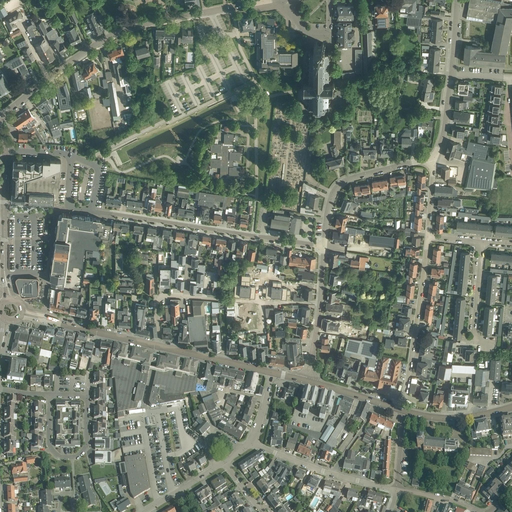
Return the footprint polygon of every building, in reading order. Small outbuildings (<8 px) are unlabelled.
[(401,1),(400,13),(407,14),(407,16),(408,16),(408,17),(407,24),(415,25),(415,27),(417,28),(417,34),(421,34),(422,17),(422,15),(422,12),(422,11),(422,5),(418,5),(418,11),(416,10),(417,4),(417,0),(400,0),(401,1)] [(469,6),(467,15),(483,19),(482,21),(487,22),(497,23),(491,49),(492,49),(505,52),(506,52),(511,25),(510,25),(511,19),(511,4),(491,0),(469,0),(468,6),(469,6)] [(388,14),(388,9),(388,4),(375,5),(375,10),(372,11),(372,15),(376,14),(376,15),(382,15),(382,17),(375,17),(376,26),(388,26),(388,17),(385,17),(385,14),(388,14)] [(355,37),(355,31),(351,31),(351,22),(348,22),(348,19),(354,19),(354,6),(337,6),(337,10),(335,10),(335,14),(337,14),(337,18),(343,18),(343,21),(339,21),(339,24),(337,24),(337,27),(339,27),(339,32),(337,32),(337,35),(339,35),(339,40),(337,40),(337,43),(339,43),(339,46),(343,46),(342,48),(347,48),(347,46),(351,46),(351,37),(355,37)] [(69,13),(70,14),(74,23),(78,21),(75,15),(76,15),(74,11),(69,13)] [(86,35),(93,32),(94,35),(103,31),(94,11),(85,15),(91,28),(86,31),(87,34),(86,35)] [(14,23),(18,21),(15,15),(4,20),(10,32),(16,29),(14,23)] [(251,16),(238,19),(240,30),(252,28),(253,27),(253,25),(251,16)] [(253,25),(253,27),(252,28),(252,29),(255,29),(255,42),(257,42),(257,65),(258,65),(258,71),(270,71),(270,67),(279,67),(279,66),(284,66),(284,74),(285,74),(285,75),(291,75),(291,74),(293,74),(293,65),(292,65),(292,64),(297,64),(297,51),(293,49),(278,49),(275,46),(275,44),(275,37),(277,37),(277,31),(279,31),(279,24),(277,24),(277,20),(274,20),(274,18),(266,18),(266,20),(255,20),(255,25),(253,25)] [(433,22),(432,27),(442,28),(443,25),(442,25),(442,20),(432,19),(431,22),(433,22)] [(46,30),(41,21),(36,23),(41,33),(46,30)] [(81,40),(79,35),(74,26),(65,31),(72,44),(81,40)] [(431,32),(430,34),(441,35),(442,30),(442,28),(432,27),(432,32),(431,32)] [(66,49),(62,42),(64,41),(60,35),(59,37),(53,28),(46,33),(51,44),(58,55),(60,54),(61,55),(63,54),(63,52),(64,52),(63,51),(66,49)] [(163,38),(164,30),(156,29),(155,50),(156,50),(160,50),(160,38),(163,38)] [(192,38),(192,29),(182,29),(182,37),(180,37),(176,36),(176,43),(180,43),(180,41),(182,41),(182,42),(188,42),(188,38),(192,38)] [(174,30),(164,30),(163,38),(169,38),(169,42),(173,42),(174,30)] [(441,39),(441,35),(430,34),(430,36),(431,36),(431,42),(441,42),(441,39)] [(55,58),(44,39),(35,44),(45,63),(55,58)] [(35,58),(25,40),(19,43),(19,41),(15,43),(18,49),(24,45),(26,48),(22,50),(29,62),(35,58)] [(149,47),(148,46),(147,41),(144,41),(144,47),(140,48),(139,47),(135,49),(136,52),(136,53),(137,57),(141,56),(142,57),(146,56),(146,55),(149,54),(147,47),(149,47)] [(330,52),(330,51),(329,51),(329,52),(326,52),(326,44),(324,44),(324,43),(322,43),(322,44),(321,45),(319,45),(318,44),(317,44),(317,42),(316,42),(316,44),(315,44),(314,44),(314,52),(312,52),(311,50),(310,50),(310,52),(308,52),(308,82),(306,82),(306,81),(304,81),(304,82),(303,82),(303,91),(304,91),(304,92),(306,92),(306,91),(308,91),(308,105),(308,106),(309,107),(309,108),(312,113),(313,113),(319,115),(325,114),(325,113),(329,109),(329,107),(330,107),(330,105),(331,97),(336,97),(336,92),(335,92),(335,83),(334,83),(334,82),(331,81),(331,52),(330,52)] [(466,45),(464,62),(475,63),(475,62),(480,62),(505,65),(506,54),(505,54),(505,52),(492,49),(492,50),(481,49),(481,47),(480,47),(466,45)] [(118,56),(120,65),(123,64),(123,59),(120,60),(119,56),(124,54),(121,46),(114,49),(117,57),(118,56)] [(107,51),(109,56),(110,60),(112,59),(112,60),(112,61),(114,72),(115,72),(116,79),(119,78),(121,86),(125,85),(126,92),(131,91),(129,76),(122,77),(120,65),(118,56),(117,57),(114,49),(111,50),(110,49),(108,50),(107,51)] [(429,54),(429,56),(439,57),(440,52),(441,49),(430,49),(430,54),(429,54)] [(22,74),(25,73),(28,71),(19,56),(7,62),(7,63),(4,64),(6,68),(9,67),(11,70),(17,66),(22,74)] [(439,61),(439,57),(429,56),(428,58),(430,58),(429,63),(439,64),(440,61),(439,61)] [(88,71),(82,75),(84,79),(85,80),(88,78),(89,79),(91,78),(92,76),(90,73),(95,71),(97,70),(96,67),(93,62),(89,65),(88,64),(86,65),(86,66),(85,67),(88,71)] [(439,67),(439,64),(429,63),(429,68),(428,68),(427,71),(438,72),(439,67)] [(2,71),(0,68),(0,92),(0,93),(11,87),(9,82),(2,71)] [(77,70),(74,71),(71,72),(74,89),(78,88),(83,87),(84,87),(83,83),(83,79),(79,80),(77,70)] [(180,74),(170,78),(176,92),(181,90),(179,86),(185,84),(183,80),(185,79),(184,76),(181,77),(180,74)] [(433,79),(428,78),(422,78),(421,84),(424,85),(422,99),(433,101),(434,92),(431,92),(433,79)] [(112,81),(106,82),(107,88),(110,103),(117,102),(114,81),(112,81)] [(472,92),(468,92),(469,83),(465,83),(465,82),(459,82),(458,87),(459,87),(459,92),(461,92),(461,95),(472,96),(472,92)] [(65,83),(56,86),(60,110),(71,108),(69,93),(65,83)] [(491,94),(496,94),(496,91),(501,92),(501,91),(503,91),(504,85),(492,84),(491,90),(490,90),(489,93),(491,94)] [(44,94),(39,97),(48,109),(48,110),(52,107),(50,104),(50,103),(49,101),(49,100),(47,98),(44,94)] [(503,95),(496,94),(491,94),(490,100),(489,100),(488,103),(490,103),(494,104),(495,101),(500,101),(500,100),(502,101),(503,95)] [(472,102),(473,97),(463,96),(463,101),(456,100),(455,107),(467,108),(467,101),(472,102)] [(48,109),(39,97),(35,100),(39,107),(42,105),(46,111),(48,110),(48,109)] [(117,102),(110,103),(112,116),(112,115),(119,115),(117,102)] [(487,113),(489,113),(493,114),(494,111),(499,111),(499,110),(501,110),(502,105),(494,104),(490,103),(489,110),(487,110),(487,113)] [(32,122),(30,120),(34,118),(28,109),(23,113),(36,133),(43,144),(45,144),(45,141),(35,126),(36,125),(34,122),(33,123),(32,122)] [(470,114),(459,112),(454,111),(453,121),(469,122),(470,114)] [(26,128),(24,130),(26,132),(28,131),(28,132),(30,131),(33,135),(36,133),(23,113),(12,120),(18,129),(22,126),(25,124),(28,128),(27,129),(26,128)] [(501,114),(493,114),(489,113),(488,120),(486,120),(486,123),(488,123),(492,124),(493,120),(498,121),(498,120),(500,120),(501,114)] [(426,120),(427,115),(419,114),(419,119),(419,129),(422,129),(423,127),(432,128),(433,120),(426,120)] [(58,117),(47,122),(53,135),(61,132),(60,128),(59,123),(58,117)] [(487,133),(491,133),(493,134),(494,131),(499,131),(499,130),(501,130),(502,125),(492,124),(488,123),(487,133)] [(453,128),(453,129),(452,129),(451,134),(452,134),(452,135),(464,136),(464,129),(453,128)] [(341,143),(341,130),(334,130),(334,143),(335,143),(336,145),(330,146),(333,157),(326,159),(327,160),(326,160),(328,168),(344,164),(343,156),(339,157),(337,149),(342,148),(341,143)] [(404,132),(400,137),(396,137),(396,142),(402,142),(402,145),(402,144),(408,144),(408,145),(411,145),(411,137),(410,137),(410,133),(404,132)] [(211,144),(211,145),(209,145),(209,148),(210,148),(210,152),(217,152),(217,159),(210,159),(210,160),(209,160),(209,163),(210,163),(210,167),(220,167),(220,177),(226,177),(226,173),(229,173),(229,174),(239,175),(239,167),(232,167),(233,160),(239,160),(239,156),(241,156),(241,153),(240,153),(240,152),(233,152),(233,134),(228,134),(227,133),(227,134),(224,134),(224,143),(221,143),(221,144),(217,144),(217,143),(214,143),(214,144),(211,144)] [(503,135),(493,134),(491,133),(490,140),(488,140),(488,143),(494,144),(495,141),(500,141),(500,140),(502,140),(503,135)] [(463,151),(463,153),(472,155),(473,156),(485,159),(486,159),(488,145),(473,142),(468,140),(467,148),(460,146),(461,144),(454,142),(453,142),(450,141),(448,147),(463,151)] [(370,157),(370,145),(366,145),(366,142),(364,142),(364,141),(360,141),(360,147),(364,147),(364,149),(363,149),(363,157),(370,157)] [(359,148),(355,148),(354,148),(354,146),(354,145),(351,145),(350,146),(350,158),(353,158),(353,159),(356,159),(356,158),(359,158),(359,148)] [(463,151),(448,147),(445,156),(453,158),(453,157),(461,159),(463,153),(463,151)] [(487,159),(486,159),(485,159),(473,156),(472,155),(465,187),(497,190),(496,162),(496,161),(495,161),(487,159)] [(11,194),(10,201),(24,202),(25,181),(27,180),(37,177),(45,174),(52,171),(60,168),(60,160),(50,159),(50,162),(42,161),(42,162),(27,161),(13,160),(11,194)] [(442,167),(441,176),(445,176),(445,180),(449,181),(448,184),(456,185),(456,180),(449,179),(449,176),(450,168),(442,167)] [(45,174),(43,203),(57,204),(60,170),(60,168),(52,171),(45,174)] [(28,202),(43,203),(45,174),(37,177),(27,180),(26,198),(28,198),(28,201),(28,202)] [(398,176),(399,184),(399,187),(406,186),(406,183),(405,175),(398,176)] [(399,184),(398,176),(390,177),(392,187),(395,187),(395,185),(399,184)] [(380,181),(381,188),(381,192),(388,191),(387,180),(380,181)] [(377,189),(381,188),(380,181),(372,182),(373,189),(374,189),(374,191),(377,191),(377,189)] [(308,191),(306,200),(317,202),(318,196),(314,195),(314,192),(316,193),(317,189),(303,182),(303,184),(302,188),(308,191)] [(362,185),(363,193),(370,192),(369,184),(362,185)] [(359,193),(363,193),(362,185),(355,186),(356,196),(360,195),(359,193)] [(446,187),(442,187),(435,186),(435,194),(457,196),(457,191),(455,189),(454,188),(446,187)] [(178,187),(177,192),(185,193),(184,197),(188,197),(189,189),(189,188),(178,187)] [(192,199),(198,200),(199,191),(196,190),(190,189),(190,193),(193,193),(192,199)] [(212,206),(213,203),(214,193),(199,191),(198,200),(197,203),(212,206)] [(155,199),(156,197),(156,193),(152,192),(151,198),(151,199),(151,201),(148,201),(147,209),(153,210),(155,202),(155,199)] [(167,193),(166,200),(165,212),(164,212),(170,213),(173,194),(167,193)] [(227,195),(214,193),(213,203),(218,204),(219,200),(223,201),(223,203),(226,204),(227,199),(227,195)] [(112,205),(113,199),(114,196),(107,194),(106,197),(105,204),(112,205)] [(126,206),(133,207),(135,195),(134,195),(133,197),(131,197),(131,195),(127,195),(126,200),(127,200),(126,206)] [(137,195),(135,195),(133,207),(141,209),(142,202),(137,201),(137,198),(137,195)] [(118,199),(113,199),(112,205),(120,206),(121,200),(121,197),(118,196),(118,199)] [(155,202),(153,210),(165,212),(166,200),(160,199),(158,197),(156,197),(155,199),(155,202)] [(351,201),(349,200),(345,198),(341,208),(347,210),(351,211),(352,208),(357,210),(359,205),(350,202),(351,201)] [(185,215),(187,203),(187,200),(182,199),(181,208),(178,207),(177,214),(185,215)] [(438,200),(438,207),(443,207),(446,207),(446,211),(450,211),(452,211),(456,211),(457,211),(457,208),(450,207),(450,203),(453,203),(453,205),(460,206),(460,205),(461,201),(461,200),(453,200),(451,199),(446,199),(446,200),(438,200)] [(317,207),(317,202),(306,200),(305,207),(300,207),(300,213),(314,215),(315,211),(311,210),(312,206),(317,207)] [(190,203),(187,203),(185,215),(192,216),(194,206),(189,205),(190,203)] [(207,219),(208,214),(209,208),(201,207),(199,218),(203,218),(203,219),(206,220),(206,219),(207,219)] [(234,223),(235,212),(236,208),(232,207),(231,211),(228,211),(227,215),(226,222),(234,223)] [(220,221),(222,211),(222,210),(219,209),(219,211),(214,210),(213,220),(220,221)] [(298,232),(300,217),(293,216),(293,212),(289,211),(288,214),(283,214),(284,210),(273,209),(272,217),(268,217),(267,224),(289,228),(289,230),(290,230),(298,232)] [(55,236),(49,279),(51,279),(50,283),(52,283),(65,285),(67,270),(72,270),(73,266),(82,267),(85,248),(98,250),(99,241),(108,242),(109,233),(111,223),(104,222),(104,220),(103,220),(103,221),(100,221),(100,219),(71,215),(71,214),(61,213),(61,214),(58,216),(55,236)] [(414,222),(422,223),(422,217),(419,216),(419,213),(416,213),(415,216),(413,216),(413,222),(414,222)] [(248,215),(243,214),(241,214),(239,224),(247,226),(248,215)] [(337,216),(336,221),(345,223),(346,223),(347,220),(348,217),(344,216),(339,215),(339,217),(337,216)] [(336,221),(335,226),(337,227),(337,228),(342,229),(345,230),(345,233),(349,233),(356,234),(356,233),(364,234),(365,230),(356,229),(346,226),(346,223),(345,223),(336,221)] [(120,232),(120,230),(121,223),(113,222),(112,229),(114,229),(113,231),(115,232),(116,229),(117,229),(115,243),(118,244),(119,235),(120,232)] [(121,223),(120,230),(128,231),(129,224),(121,223)] [(140,241),(142,231),(142,226),(134,225),(133,232),(136,232),(135,240),(140,241)] [(156,249),(158,237),(158,235),(155,235),(156,228),(148,227),(146,234),(147,234),(146,237),(151,238),(151,239),(153,239),(152,249),(156,249)] [(172,236),(171,236),(170,236),(171,230),(163,229),(162,236),(168,237),(167,242),(171,243),(172,236)] [(185,238),(183,238),(184,232),(176,231),(175,238),(180,239),(179,245),(184,245),(185,238)] [(333,231),(332,240),(348,242),(349,233),(345,233),(333,231)] [(410,232),(405,231),(405,234),(405,235),(413,236),(412,243),(420,244),(420,236),(418,236),(418,233),(410,232)] [(194,244),(197,244),(197,240),(196,240),(197,235),(189,233),(188,240),(188,244),(194,245),(194,244)] [(202,240),(202,242),(207,243),(207,246),(208,246),(210,246),(211,242),(210,242),(210,237),(202,235),(202,240)] [(374,235),(373,245),(377,245),(385,246),(386,236),(374,235)] [(210,246),(209,249),(211,250),(211,249),(217,250),(216,257),(218,257),(221,238),(216,237),(215,244),(212,243),(211,246),(210,246)] [(226,240),(225,248),(227,248),(228,247),(234,248),(235,240),(229,239),(229,241),(226,240)] [(245,250),(246,247),(246,242),(240,241),(239,247),(237,247),(235,257),(241,258),(242,249),(245,250)] [(197,256),(198,252),(196,252),(196,249),(192,248),(192,249),(188,248),(188,245),(185,245),(184,253),(190,254),(191,253),(191,254),(191,255),(197,256)] [(433,254),(440,255),(440,251),(444,251),(444,245),(438,245),(437,248),(434,248),(433,254)] [(418,256),(419,249),(413,248),(413,247),(404,246),(403,254),(418,256)] [(275,257),(275,254),(276,249),(266,248),(265,255),(275,257)] [(247,259),(254,260),(255,251),(249,250),(247,259)] [(346,258),(346,255),(339,254),(339,253),(330,252),(329,260),(334,261),(334,257),(338,257),(338,256),(342,257),(346,258)] [(135,253),(134,262),(146,264),(147,255),(135,253)] [(171,265),(178,265),(179,263),(185,263),(185,254),(179,254),(178,260),(171,259),(171,265)] [(285,264),(288,264),(304,266),(305,258),(289,256),(287,256),(286,256),(285,264)] [(334,261),(329,260),(329,265),(337,266),(338,259),(348,260),(348,258),(346,258),(342,257),(338,256),(338,257),(334,257),(334,261)] [(305,258),(304,266),(314,268),(316,258),(306,257),(305,258)] [(197,269),(205,270),(205,264),(198,264),(198,258),(191,258),(191,266),(197,267),(197,269)] [(171,265),(170,277),(178,277),(178,265),(171,265)] [(159,278),(159,285),(169,286),(170,282),(170,277),(170,268),(160,267),(159,275),(160,275),(160,278),(159,278)] [(304,268),(299,267),(296,267),(296,270),(298,271),(297,274),(301,275),(301,280),(308,281),(313,281),(314,274),(307,273),(307,272),(304,271),(304,268)] [(444,270),(437,269),(432,268),(431,276),(440,277),(440,273),(443,273),(444,270)] [(197,269),(196,281),(204,281),(205,270),(197,269)] [(336,274),(336,270),(331,269),(329,282),(337,284),(338,279),(344,280),(347,280),(348,280),(349,279),(349,277),(348,276),(345,276),(336,274)] [(417,270),(410,269),(409,275),(409,279),(412,279),(412,276),(416,276),(417,270)] [(215,296),(215,291),(217,276),(214,275),(213,287),(210,287),(210,291),(207,291),(207,296),(215,296)] [(235,285),(234,297),(240,297),(240,295),(244,296),(246,275),(241,275),(241,281),(241,285),(235,285)] [(246,275),(244,296),(249,296),(248,298),(254,298),(256,286),(250,286),(250,276),(246,275)] [(115,281),(115,285),(118,285),(120,285),(120,286),(120,291),(134,291),(134,286),(134,285),(132,285),(132,283),(133,283),(133,282),(132,282),(132,277),(121,277),(121,276),(120,276),(120,277),(118,277),(115,277),(115,281)] [(25,277),(23,277),(23,278),(19,278),(18,278),(17,279),(16,279),(16,280),(16,281),(16,282),(16,283),(16,284),(17,286),(20,294),(20,295),(21,295),(22,296),(23,296),(24,296),(31,296),(31,297),(33,297),(34,296),(35,296),(36,296),(37,295),(38,294),(38,293),(38,289),(38,287),(38,286),(38,281),(38,280),(37,279),(36,279),(36,278),(35,278),(26,278),(25,278),(25,277)] [(145,292),(153,292),(153,278),(146,277),(146,281),(145,281),(145,283),(145,292)] [(178,277),(170,277),(170,282),(177,282),(177,288),(183,289),(184,280),(178,280),(178,277)] [(429,286),(428,293),(435,294),(435,293),(436,287),(437,281),(433,280),(433,283),(430,283),(429,286)] [(203,287),(204,281),(196,281),(196,284),(190,283),(189,292),(196,292),(196,286),(203,287)] [(266,286),(265,298),(271,299),(271,297),(276,297),(277,282),(272,282),(272,287),(266,286)] [(277,282),(276,297),(280,297),(280,299),(286,300),(287,289),(287,288),(281,287),(282,282),(277,282)] [(450,290),(451,284),(449,284),(447,292),(454,293),(458,294),(458,291),(466,292),(466,286),(458,285),(458,288),(456,288),(456,291),(455,291),(455,290),(450,290)] [(63,311),(67,312),(69,305),(69,301),(71,301),(72,296),(76,297),(77,291),(56,288),(51,288),(48,287),(47,298),(50,298),(49,302),(48,306),(49,306),(49,308),(63,311)] [(312,289),(307,289),(305,289),(304,293),(301,293),(300,297),(296,296),(296,294),(293,293),(293,301),(304,301),(304,298),(311,299),(312,289)] [(402,302),(409,303),(409,296),(413,297),(414,290),(407,290),(406,296),(396,294),(395,301),(402,302)] [(75,314),(80,295),(80,292),(77,291),(76,297),(72,296),(71,301),(70,305),(68,312),(75,314)] [(341,293),(333,292),(328,291),(327,301),(339,302),(340,299),(335,298),(336,296),(341,297),(341,293)] [(438,298),(438,294),(439,294),(435,293),(435,294),(428,293),(427,299),(431,300),(430,303),(433,304),(434,300),(435,297),(438,298)] [(80,295),(75,314),(85,316),(86,308),(79,307),(80,304),(81,304),(83,296),(80,295)] [(178,299),(170,299),(170,303),(170,305),(171,310),(171,314),(171,320),(171,323),(177,323),(177,316),(179,316),(179,314),(178,304),(178,303),(178,299)] [(89,312),(89,317),(93,317),(96,317),(96,313),(96,312),(98,312),(98,307),(98,304),(102,304),(101,300),(99,300),(97,300),(93,300),(89,300),(89,304),(89,307),(89,311),(89,312)] [(115,307),(115,300),(107,300),(107,302),(105,302),(104,316),(107,316),(107,320),(109,320),(114,320),(114,307),(115,307)] [(190,341),(194,341),(194,346),(207,345),(207,340),(205,315),(204,309),(204,305),(204,301),(192,300),(194,316),(188,316),(189,338),(190,341)] [(409,303),(402,302),(402,303),(393,301),(392,306),(402,307),(401,312),(406,313),(411,314),(412,307),(407,306),(407,303),(408,304),(409,303)] [(147,335),(150,336),(148,316),(148,317),(144,317),(146,305),(136,303),(135,305),(135,306),(135,309),(134,309),(134,310),(135,310),(135,312),(134,312),(135,312),(135,314),(134,314),(135,314),(135,316),(135,317),(135,319),(135,321),(135,323),(136,324),(135,334),(147,336),(147,335)] [(234,303),(226,303),(226,308),(226,313),(234,312),(234,303)] [(343,306),(331,304),(326,303),(325,313),(342,316),(343,306)] [(425,314),(432,315),(433,308),(436,309),(436,305),(427,304),(425,314)] [(301,314),(309,315),(309,308),(302,307),(298,308),(298,305),(292,305),(289,305),(290,308),(292,308),(298,308),(297,313),(301,314)] [(269,314),(273,314),(273,307),(265,308),(266,317),(269,317),(269,314)] [(275,322),(278,322),(278,323),(284,322),(283,311),(274,311),(275,322)] [(400,319),(399,323),(411,324),(410,324),(410,320),(410,318),(405,318),(405,315),(400,314),(398,314),(397,319),(400,319)] [(148,316),(150,336),(151,336),(151,337),(154,338),(157,336),(156,324),(154,324),(154,315),(148,316)] [(324,319),(323,328),(328,329),(337,330),(339,321),(324,319)] [(411,324),(399,323),(399,326),(396,325),(395,330),(404,332),(403,331),(403,329),(408,329),(409,328),(410,324),(411,324)] [(307,328),(302,327),(296,326),(295,335),(305,336),(307,328)] [(171,340),(171,335),(171,334),(170,334),(171,327),(163,327),(163,334),(162,334),(162,340),(171,340)] [(15,333),(15,334),(27,337),(28,337),(29,331),(17,328),(15,333)] [(220,329),(216,329),(213,329),(213,332),(211,332),(211,336),(211,339),(211,340),(212,350),(216,350),(221,350),(221,345),(220,336),(220,329)] [(388,346),(394,347),(394,343),(398,343),(401,344),(406,345),(407,338),(403,338),(403,335),(404,332),(395,330),(394,334),(396,334),(395,338),(389,338),(388,342),(388,346)] [(40,347),(43,334),(31,331),(28,345),(32,346),(32,345),(40,347)] [(65,338),(66,333),(57,331),(56,336),(55,339),(53,345),(63,347),(65,338)] [(67,333),(62,356),(67,357),(68,351),(72,352),(74,344),(73,344),(73,341),(74,341),(75,335),(67,333)] [(27,337),(15,334),(11,352),(24,355),(25,355),(26,353),(28,345),(27,345),(29,337),(28,337),(27,337)] [(80,350),(81,350),(84,350),(86,342),(87,339),(87,338),(77,335),(75,347),(81,348),(80,350)] [(420,348),(430,349),(430,346),(434,346),(435,338),(429,336),(428,343),(421,342),(420,348)] [(305,359),(303,359),(301,338),(286,337),(285,337),(286,343),(286,349),(288,349),(288,362),(289,369),(291,368),(301,366),(303,363),(305,360),(305,359)] [(328,338),(323,338),(321,350),(329,351),(330,346),(326,346),(327,342),(328,342),(328,338)] [(357,358),(359,351),(362,339),(348,338),(344,355),(357,358)] [(249,350),(248,341),(242,342),(242,339),(239,339),(240,354),(244,354),(246,354),(246,352),(246,350),(249,350)] [(362,339),(359,351),(370,353),(377,355),(380,343),(362,339)] [(255,352),(258,352),(257,343),(257,344),(251,344),(251,341),(248,341),(249,350),(249,357),(253,356),(256,356),(255,354),(255,352)] [(94,344),(86,342),(84,350),(81,350),(81,352),(82,353),(92,355),(94,344)] [(105,347),(105,342),(101,342),(100,350),(96,349),(95,355),(99,356),(99,352),(105,353),(106,347),(105,347)] [(106,347),(105,353),(104,366),(109,366),(111,351),(112,343),(105,342),(105,347),(106,347)] [(257,343),(258,352),(258,359),(262,358),(262,359),(265,358),(265,357),(264,355),(267,354),(267,355),(267,346),(261,346),(261,343),(257,344),(257,343)] [(122,345),(115,344),(111,359),(110,370),(112,370),(112,378),(114,378),(117,413),(117,418),(124,417),(123,412),(136,409),(138,404),(142,402),(152,357),(151,356),(148,355),(146,353),(121,347),(122,345)] [(473,359),(475,359),(476,354),(474,354),(474,349),(467,349),(467,347),(463,347),(462,354),(463,355),(463,356),(464,357),(464,358),(465,359),(473,360),(473,359)] [(427,355),(426,359),(432,359),(433,353),(429,352),(430,349),(420,348),(420,354),(427,355)] [(270,353),(267,353),(267,355),(268,356),(270,357),(270,359),(269,363),(276,365),(277,358),(276,358),(276,354),(270,353)] [(277,358),(276,365),(283,366),(284,359),(285,355),(276,354),(276,358),(277,358)] [(398,375),(398,373),(401,360),(378,355),(377,358),(369,357),(368,365),(363,364),(360,377),(375,381),(374,385),(382,386),(383,382),(392,384),(391,387),(394,387),(395,385),(396,385),(398,376),(398,375)] [(196,385),(197,374),(195,373),(198,363),(191,361),(191,363),(166,357),(163,358),(160,358),(159,358),(148,403),(151,407),(156,406),(166,404),(185,400),(183,394),(190,393),(195,392),(196,385)] [(491,358),(490,370),(489,378),(500,379),(501,359),(491,358)] [(418,361),(417,367),(427,369),(427,366),(431,366),(432,359),(426,359),(425,363),(418,361)] [(18,367),(26,368),(27,361),(24,361),(24,362),(18,361),(10,360),(7,379),(14,380),(13,382),(23,383),(24,377),(17,376),(18,367)] [(358,371),(360,367),(362,361),(358,360),(355,370),(353,369),(352,369),(350,369),(350,366),(348,366),(343,365),(342,370),(338,368),(336,375),(340,376),(344,378),(349,380),(351,375),(356,377),(358,371)] [(450,379),(452,367),(439,364),(437,376),(450,379)] [(196,385),(195,392),(198,392),(209,391),(211,391),(211,388),(212,380),(215,368),(210,367),(203,365),(200,379),(208,381),(207,383),(206,387),(200,386),(200,385),(196,385)] [(212,380),(211,388),(216,390),(217,386),(219,386),(223,369),(215,367),(215,368),(212,380)] [(427,369),(417,367),(417,373),(424,374),(423,378),(428,379),(429,379),(430,373),(426,372),(427,369)] [(219,386),(226,388),(230,371),(223,369),(219,386)] [(487,405),(488,398),(488,392),(489,385),(489,378),(490,370),(476,369),(475,384),(475,391),(481,391),(481,392),(477,391),(477,395),(474,395),(473,403),(487,405)] [(94,374),(94,379),(103,379),(103,373),(106,373),(106,370),(99,370),(99,374),(94,374)] [(237,372),(230,371),(226,388),(233,390),(235,382),(237,372)] [(237,372),(235,382),(238,383),(238,385),(242,386),(244,374),(237,372)] [(254,392),(258,375),(248,373),(247,378),(244,390),(254,392)] [(30,386),(35,386),(35,377),(30,377),(30,374),(27,374),(27,381),(30,381),(30,386)] [(35,374),(35,377),(35,386),(41,386),(41,381),(44,381),(44,378),(44,374),(35,374)] [(44,381),(44,387),(49,387),(49,382),(53,382),(53,375),(49,375),(49,378),(44,378),(44,381)] [(93,381),(93,384),(94,384),(99,384),(99,387),(106,387),(106,384),(105,384),(105,379),(103,379),(94,379),(94,381),(93,381)] [(412,379),(409,392),(415,393),(415,391),(418,392),(418,393),(419,393),(419,397),(419,400),(422,400),(422,401),(427,402),(427,401),(428,396),(429,390),(425,389),(421,388),(420,390),(416,389),(417,383),(416,383),(417,380),(412,379)] [(511,382),(502,382),(501,392),(509,393),(509,392),(511,392),(511,382)] [(299,393),(300,387),(298,386),(290,384),(288,390),(283,388),(280,398),(284,399),(285,393),(290,395),(290,396),(296,398),(299,393)] [(93,391),(93,394),(94,394),(94,396),(106,396),(106,391),(106,387),(99,387),(99,391),(94,391),(93,391)] [(200,395),(201,399),(203,403),(206,412),(207,411),(216,408),(214,402),(218,401),(215,394),(217,393),(217,390),(216,390),(211,388),(211,391),(209,391),(198,392),(200,395)] [(456,389),(449,388),(447,404),(455,405),(455,403),(456,403),(456,404),(467,405),(469,390),(458,389),(457,390),(456,390),(456,389)] [(304,389),(300,403),(301,404),(301,406),(304,407),(303,409),(302,413),(307,414),(308,410),(309,408),(313,410),(314,407),(314,405),(316,405),(319,394),(318,393),(304,389)] [(442,405),(443,400),(445,391),(438,389),(437,394),(434,393),(432,403),(436,404),(442,405)] [(319,394),(316,405),(317,406),(316,408),(316,410),(320,411),(320,413),(319,417),(324,419),(325,414),(325,413),(328,413),(329,411),(331,411),(335,397),(320,393),(320,394),(319,394)] [(106,401),(106,396),(94,396),(94,401),(99,401),(99,404),(106,404),(106,401)] [(7,406),(15,406),(15,403),(16,403),(16,397),(7,397),(7,403),(7,406)] [(337,406),(334,416),(338,417),(339,411),(342,412),(342,413),(348,415),(350,412),(350,411),(352,405),(354,401),(344,397),(343,399),(342,401),(339,400),(337,406)] [(249,398),(247,404),(254,407),(256,401),(249,398)] [(34,409),(43,409),(43,404),(38,404),(38,401),(31,400),(31,404),(34,404),(34,409)] [(63,409),(68,409),(68,401),(61,401),(61,402),(56,402),(56,407),(56,413),(62,413),(62,410),(63,409)] [(73,410),(73,413),(79,413),(79,407),(80,407),(80,402),(75,402),(75,401),(68,401),(68,409),(72,409),(73,410)] [(246,407),(245,410),(252,413),(254,407),(247,404),(244,403),(243,406),(246,407)] [(370,406),(362,403),(356,417),(354,416),(352,419),(351,419),(351,420),(356,422),(357,419),(364,422),(370,406)] [(106,413),(106,404),(99,404),(99,408),(94,408),(94,413),(106,413)] [(15,406),(7,406),(7,409),(4,409),(4,414),(13,415),(13,409),(15,409),(17,409),(17,406),(15,406)] [(207,411),(215,427),(224,412),(216,408),(207,411)] [(43,409),(34,409),(31,409),(31,417),(38,417),(38,414),(43,414),(43,409)] [(240,413),(240,415),(250,418),(252,413),(245,410),(243,409),(242,413),(240,413)] [(196,422),(195,423),(205,432),(210,427),(206,424),(207,423),(204,420),(203,422),(200,418),(200,417),(196,411),(192,412),(194,418),(196,422)] [(227,425),(230,419),(231,416),(230,415),(228,418),(224,416),(226,413),(224,412),(215,427),(223,431),(227,425)] [(55,424),(62,424),(62,420),(64,418),(68,419),(68,413),(62,413),(56,413),(56,417),(55,417),(55,424)] [(73,413),(68,413),(68,419),(71,419),(72,420),(72,424),(80,424),(80,417),(79,417),(79,413),(73,413)] [(106,413),(94,413),(94,418),(99,418),(99,421),(106,421),(106,413)] [(4,414),(4,420),(5,420),(7,420),(7,423),(15,423),(17,423),(17,420),(13,420),(13,415),(4,414)] [(325,445),(333,449),(338,441),(336,440),(344,426),(343,425),(349,416),(345,414),(325,445)] [(377,424),(380,417),(372,414),(369,420),(377,424)] [(248,425),(250,418),(240,415),(239,417),(242,419),(241,422),(248,425)] [(31,421),(31,426),(34,426),(43,426),(43,421),(38,421),(38,417),(31,417),(31,421)] [(384,427),(387,420),(380,417),(377,424),(384,427)] [(503,440),(511,438),(511,417),(509,418),(509,419),(506,419),(500,420),(502,427),(501,427),(503,437),(503,440)] [(288,428),(300,432),(301,429),(290,426),(292,421),(289,420),(288,428)] [(395,424),(387,420),(384,427),(391,431),(395,424)] [(106,425),(106,421),(99,421),(99,425),(93,425),(93,430),(105,430),(105,427),(106,427),(106,425)] [(276,447),(278,427),(278,422),(273,421),(272,426),(274,426),(273,438),(271,438),(271,439),(270,438),(270,441),(271,441),(270,446),(276,447)] [(483,429),(481,430),(481,433),(489,432),(488,431),(491,431),(491,426),(487,427),(487,422),(486,421),(481,422),(483,429)] [(481,434),(481,433),(481,430),(483,429),(481,422),(474,423),(475,430),(471,431),(473,441),(477,440),(477,438),(481,437),(481,434)] [(13,426),(15,426),(15,423),(7,423),(7,426),(4,426),(4,432),(13,432),(13,426)] [(205,432),(195,423),(193,425),(197,429),(196,430),(202,435),(205,432)] [(237,431),(240,427),(241,424),(239,423),(235,430),(232,428),(229,434),(234,437),(238,431),(237,431)] [(62,429),(62,424),(55,424),(55,431),(56,431),(56,435),(62,435),(68,435),(68,430),(64,430),(62,429)] [(80,431),(80,424),(72,424),(72,429),(71,430),(68,430),(68,435),(73,435),(79,435),(79,431),(80,431)] [(247,427),(242,424),(241,424),(240,427),(237,431),(238,431),(234,437),(239,440),(243,434),(244,431),(245,431),(247,427)] [(229,434),(232,428),(233,426),(231,425),(230,426),(227,425),(223,431),(229,434)] [(31,431),(31,434),(38,434),(38,431),(43,431),(43,426),(34,426),(34,431),(31,431)] [(278,427),(276,447),(281,447),(282,439),(280,439),(281,433),(286,434),(287,427),(283,426),(283,428),(278,427)] [(320,440),(325,443),(334,429),(329,426),(320,440)] [(105,430),(93,430),(93,435),(98,435),(98,438),(105,437),(105,430)] [(7,437),(7,440),(15,440),(15,437),(13,437),(13,432),(4,432),(4,437),(7,437)] [(38,434),(31,434),(27,434),(26,437),(29,440),(34,440),(34,443),(43,443),(43,438),(38,438),(38,434)] [(295,446),(298,435),(295,434),(292,444),(288,442),(288,444),(286,449),(293,451),(295,446)] [(344,451),(353,437),(348,434),(340,448),(344,451)] [(67,448),(68,440),(63,440),(62,439),(62,435),(56,435),(56,441),(55,441),(55,446),(60,447),(60,448),(67,448)] [(79,441),(79,435),(73,435),(73,439),(72,440),(68,440),(67,448),(74,448),(75,447),(80,447),(80,441),(79,441)] [(494,449),(499,448),(498,441),(497,436),(491,437),(492,442),(493,442),(494,449)] [(297,452),(303,455),(310,438),(307,437),(305,442),(303,446),(300,445),(297,452)] [(309,448),(311,442),(313,439),(310,438),(303,455),(309,457),(310,454),(313,456),(315,452),(312,450),(309,448)] [(98,442),(94,442),(94,448),(95,448),(95,450),(104,450),(104,445),(109,445),(109,439),(98,439),(98,442)] [(418,440),(417,447),(424,448),(423,449),(424,449),(428,449),(445,451),(446,442),(425,440),(424,439),(424,441),(418,440)] [(4,448),(13,448),(16,448),(16,443),(15,443),(15,440),(7,440),(7,443),(4,443),(4,448)] [(459,443),(446,442),(445,451),(445,452),(458,453),(459,443)] [(43,443),(34,443),(34,445),(31,445),(31,451),(38,452),(38,448),(43,448),(43,443)] [(325,445),(322,444),(320,450),(326,453),(327,452),(332,454),(333,450),(325,445)] [(13,454),(13,448),(4,448),(4,454),(7,454),(7,457),(15,457),(15,454),(13,454)] [(95,456),(95,461),(95,464),(105,464),(105,459),(110,459),(110,452),(98,452),(98,456),(95,456)] [(259,452),(254,455),(258,461),(263,458),(259,452)] [(354,464),(355,457),(360,452),(354,452),(354,453),(349,452),(347,458),(345,458),(345,461),(344,461),(343,468),(351,470),(352,463),(354,464)] [(330,456),(326,454),(322,453),(320,460),(328,463),(330,456)] [(124,458),(125,463),(127,474),(127,477),(130,493),(131,494),(134,499),(150,489),(145,460),(144,460),(141,455),(140,455),(125,458),(124,458)] [(196,460),(198,461),(200,466),(206,462),(202,456),(199,458),(197,455),(195,457),(197,460),(196,460)] [(254,455),(248,458),(252,465),(254,468),(260,464),(258,461),(254,455)] [(26,458),(26,459),(27,464),(11,466),(12,475),(13,475),(14,483),(22,483),(27,482),(29,481),(28,478),(27,478),(27,477),(17,478),(17,474),(27,473),(26,469),(30,468),(30,465),(35,464),(34,458),(34,457),(26,458)] [(370,460),(355,457),(354,464),(352,463),(351,470),(359,471),(359,469),(363,470),(362,470),(368,471),(370,460)] [(190,460),(188,458),(186,460),(187,462),(189,465),(186,467),(190,472),(195,469),(192,463),(190,460)] [(247,468),(252,465),(248,458),(243,462),(247,468)] [(247,468),(243,462),(238,465),(242,472),(244,474),(246,473),(244,470),(247,468)] [(273,463),(272,466),(276,469),(274,472),(277,474),(276,476),(274,480),(276,482),(280,476),(285,466),(279,462),(278,465),(273,463)] [(276,482),(277,483),(280,485),(285,475),(291,478),(294,472),(291,470),(292,469),(285,466),(280,476),(276,482)] [(511,473),(506,468),(500,475),(507,481),(511,477),(510,476),(511,473)] [(301,481),(305,474),(299,471),(297,473),(295,472),(293,475),(295,477),(294,479),(295,480),(296,481),(298,481),(298,480),(301,481)] [(389,472),(388,472),(382,472),(371,471),(370,479),(374,480),(374,474),(380,475),(379,479),(388,480),(389,472)] [(260,490),(273,481),(272,481),(269,477),(266,474),(262,477),(264,481),(267,479),(268,480),(264,483),(262,480),(256,485),(260,490)] [(62,477),(62,488),(70,488),(69,478),(65,479),(65,475),(62,475),(62,477)] [(500,475),(494,481),(500,487),(502,484),(503,485),(504,485),(507,481),(500,475)] [(80,486),(90,484),(89,481),(88,481),(87,477),(78,479),(80,486)] [(216,480),(222,489),(226,487),(225,484),(221,477),(216,480)] [(317,491),(318,489),(316,487),(319,481),(312,477),(308,486),(317,491)] [(222,489),(216,480),(214,482),(214,481),(210,483),(213,487),(217,493),(222,489)] [(273,481),(260,490),(264,495),(270,490),(268,488),(272,485),(276,482),(273,480),(273,481)] [(460,481),(457,489),(454,493),(460,496),(464,487),(466,484),(460,481)] [(500,487),(494,481),(488,488),(496,494),(499,490),(498,489),(500,487)] [(330,494),(332,484),(325,482),(323,492),(326,493),(330,494)] [(81,494),(83,493),(90,492),(89,487),(91,487),(90,484),(80,486),(81,494)] [(332,484),(330,494),(329,495),(336,497),(332,502),(333,503),(331,506),(333,507),(333,506),(338,499),(339,497),(341,494),(338,492),(338,491),(340,486),(332,484)] [(206,486),(200,490),(206,498),(211,495),(209,492),(206,486)] [(466,498),(470,489),(464,487),(460,496),(466,498)] [(492,498),(496,494),(488,488),(482,494),(488,500),(490,497),(492,498)] [(470,489),(466,498),(471,501),(475,491),(470,489)] [(195,494),(200,502),(206,498),(200,490),(195,494)] [(347,497),(347,498),(350,499),(350,498),(352,499),(352,501),(357,502),(358,499),(356,499),(358,493),(348,490),(347,497)] [(83,493),(84,501),(95,498),(94,495),(93,495),(92,491),(90,492),(83,493)] [(41,500),(52,499),(52,495),(50,496),(50,492),(40,492),(41,500)] [(228,502),(225,504),(227,507),(239,500),(236,494),(234,496),(233,493),(232,494),(229,496),(230,498),(231,501),(228,502)] [(373,502),(375,495),(368,493),(367,500),(366,500),(363,498),(362,500),(359,499),(356,505),(359,507),(360,506),(365,507),(366,503),(369,504),(370,501),(373,502)] [(271,504),(278,499),(280,497),(278,495),(274,498),(272,495),(267,499),(271,504)] [(375,495),(373,502),(377,503),(376,506),(381,507),(379,511),(384,511),(385,507),(380,506),(380,504),(382,497),(375,495)] [(214,499),(213,500),(215,503),(217,507),(219,506),(222,505),(220,502),(217,497),(214,499)] [(95,501),(95,498),(84,501),(86,508),(95,505),(94,501),(95,501)] [(116,500),(110,504),(114,511),(118,508),(119,511),(121,511),(125,510),(124,509),(126,507),(130,505),(126,498),(123,500),(118,504),(116,500)] [(52,502),(52,499),(41,500),(41,506),(41,507),(47,507),(51,506),(51,502),(52,502)] [(283,506),(278,499),(271,504),(275,509),(277,508),(278,509),(283,506)] [(338,499),(333,506),(338,509),(342,501),(338,499)] [(239,500),(227,507),(228,509),(231,508),(231,507),(234,506),(236,509),(234,510),(235,511),(237,511),(241,509),(240,507),(242,506),(239,500)] [(429,511),(431,508),(432,503),(425,501),(421,511),(429,511)] [(287,502),(283,506),(284,508),(279,511),(289,511),(290,511),(287,507),(289,505),(287,502)] [(203,503),(199,505),(203,511),(208,509),(207,508),(206,508),(203,503)]
